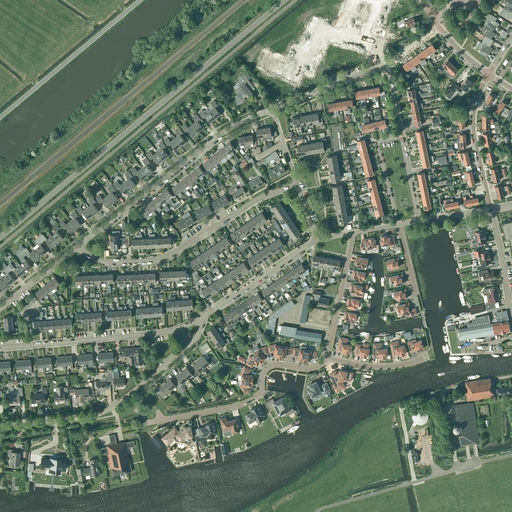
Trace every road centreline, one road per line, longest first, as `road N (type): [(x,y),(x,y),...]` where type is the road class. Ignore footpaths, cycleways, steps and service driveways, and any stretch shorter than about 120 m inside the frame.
road 1 (tertiary): [(0,238),(284,0)]
road 2 (residential): [(78,246),(103,262),(163,257),(296,185)]
road 3 (unclassified): [(78,246),(226,130),(270,111)]
road 4 (residential): [(0,425),(92,416),(186,346)]
road 5 (residential): [(328,358),(309,371),(270,367),(255,399),(238,406),(148,424)]
road 6 (unclassified): [(0,117),(140,0)]
road 7 (unclassified): [(0,349),(177,332)]
road 8 (residential): [(491,210),(471,124),(488,74)]
road 9 (unclassified): [(202,317),(315,240)]
road 10 (residential): [(352,232),(328,358)]
road 11 (unclassified): [(270,111),(388,65)]
